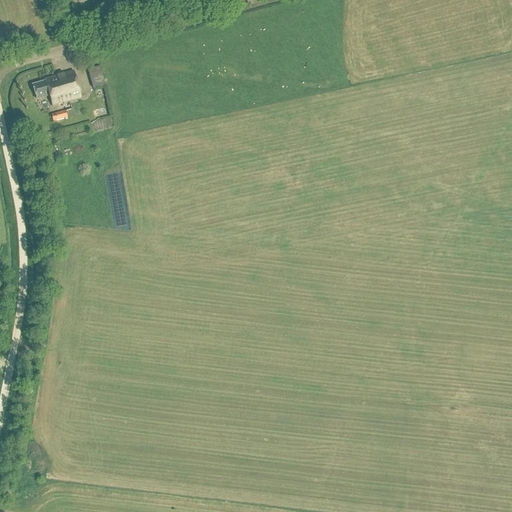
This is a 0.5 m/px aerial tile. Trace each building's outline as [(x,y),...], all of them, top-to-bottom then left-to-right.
[(87,72),(93,90),(105,87),(100,68),(87,72)] [(80,98),(73,72),(44,80),(44,83),(31,86),(35,101),(49,97),(51,106),(80,98)] [(22,104),(24,108),(34,105),(32,100),(22,104)] [(51,116),(53,122),(67,118),(66,111),(51,116)] [(35,116),(37,127),(51,125),(50,114),(35,116)] [(52,164),(48,151),(42,153),(45,166),(52,164)]
